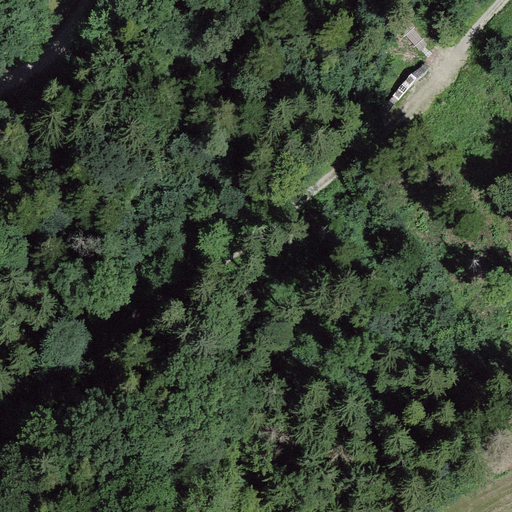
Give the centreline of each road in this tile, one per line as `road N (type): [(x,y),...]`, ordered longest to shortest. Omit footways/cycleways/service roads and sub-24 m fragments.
road 1 (track): [(259,232),(347,166),(441,77),(503,0)]
road 2 (track): [(259,232),(0,416)]
road 3 (residential): [(91,0),(59,43),(0,82)]
